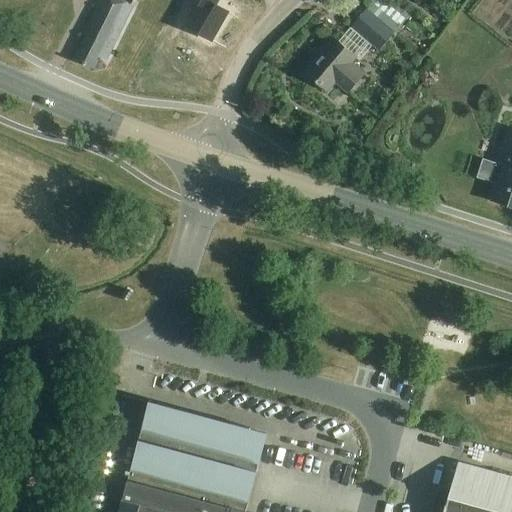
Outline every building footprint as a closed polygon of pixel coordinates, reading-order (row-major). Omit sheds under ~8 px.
[(105,60),(132,5),(121,0),(99,0),(82,35),(84,37),(74,59),(94,69),(100,57),(105,60)] [(189,0),(211,12),(217,0),(189,0)] [(350,28),(378,52),(394,32),(367,9),(350,28)] [(499,47),(511,40),(511,28),(511,29),(494,36),(499,47)] [(348,96),(364,77),(352,66),(357,61),(335,41),(305,75),(327,94),(335,85),(348,96)] [(511,208),(511,130),(510,130),(498,166),(504,168),(493,202),(511,208)] [(150,402),(119,511),(244,511),(255,473),(263,444),(265,434),(150,402)] [(453,475),(457,464),(449,461),(445,472),(453,475)] [(511,511),(511,478),(460,464),(453,491),(446,511),(511,511)]
